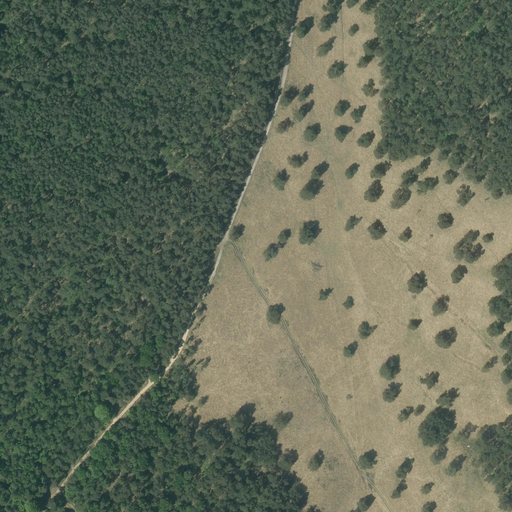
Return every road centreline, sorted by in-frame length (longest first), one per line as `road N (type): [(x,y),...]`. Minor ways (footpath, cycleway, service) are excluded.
road 1 (track): [(38,511),(175,356),(271,123),(295,0)]
road 2 (track): [(225,240),(283,321),(361,471),(392,511)]
